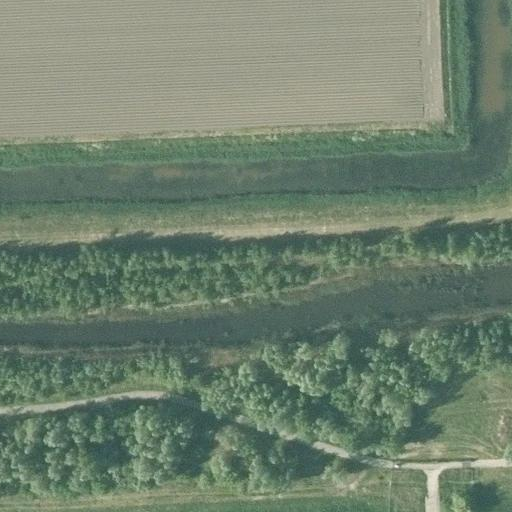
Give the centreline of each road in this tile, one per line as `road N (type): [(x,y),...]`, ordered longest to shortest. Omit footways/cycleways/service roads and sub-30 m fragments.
road 1 (track): [(511,210),(469,220),(0,241)]
road 2 (track): [(0,287),(154,265),(306,262),(419,222)]
road 3 (track): [(356,487),(0,502)]
road 4 (track): [(356,487),(377,456),(430,452),(478,455),(506,480)]
